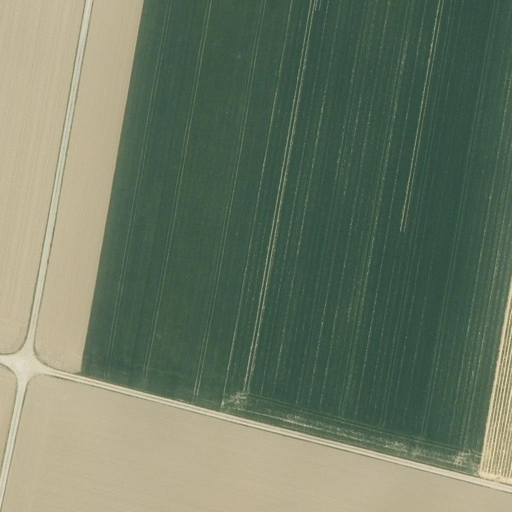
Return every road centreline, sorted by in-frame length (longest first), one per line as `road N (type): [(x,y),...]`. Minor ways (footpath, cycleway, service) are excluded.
road 1 (track): [(511,492),(0,360)]
road 2 (track): [(88,0),(0,498)]
